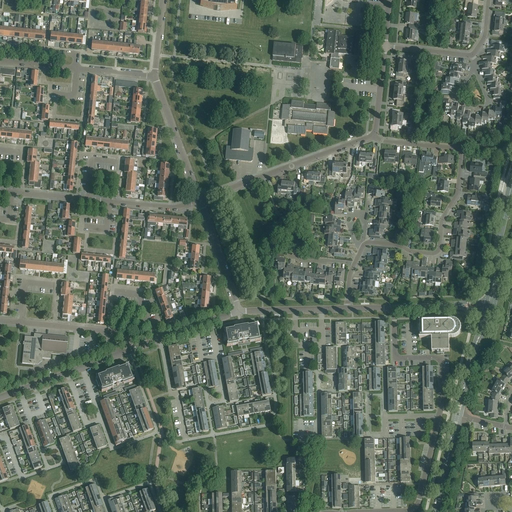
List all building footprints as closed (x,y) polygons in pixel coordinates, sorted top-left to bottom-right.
[(78,0),(79,2),(84,2),(83,8),(86,8),(86,0),(78,0)] [(200,0),(200,6),(216,11),(216,12),(220,12),(220,11),(236,10),(237,9),(237,0),(200,0)] [(280,18),(285,18),(285,3),(284,3),(284,0),(269,0),(269,8),(280,8),(280,18)] [(148,3),(141,2),(140,7),(139,7),(139,6),(137,6),(137,7),(134,6),(133,8),(147,10),(147,7),(148,7),(148,3)] [(478,3),(465,2),(465,8),(468,9),(467,17),(476,18),(478,3)] [(147,10),(133,8),(133,11),(137,11),(137,12),(138,12),(138,11),(140,11),(139,17),(147,17),(147,13),(147,10)] [(495,25),(504,26),(504,20),(504,16),(502,16),(503,12),(495,11),(493,22),(496,23),(495,25)] [(409,27),(417,28),(418,25),(414,24),(415,14),(406,13),(405,24),(409,24),(409,27)] [(147,17),(139,17),(139,22),(137,22),(137,21),(136,21),(136,22),(132,21),(132,23),(146,25),(146,21),(146,22),(147,17)] [(460,35),(470,36),(470,28),(471,25),(470,25),(470,22),(465,21),(465,24),(459,24),(458,30),(460,30),(460,35)] [(0,36),(7,37),(8,29),(8,24),(2,23),(2,28),(0,27),(0,36)] [(146,25),(132,23),(132,26),(135,26),(135,27),(137,27),(137,26),(138,26),(138,32),(145,32),(146,28),(145,28),(146,25)] [(22,39),(23,30),(20,30),(20,25),(18,25),(17,30),(14,29),(13,38),(22,39)] [(503,33),(504,26),(495,25),(495,28),(493,28),(492,35),(499,36),(499,32),(503,33)] [(29,31),(28,39),(38,40),(39,32),(35,32),(36,26),(34,26),(33,31),(29,31)] [(417,28),(409,27),(408,30),(407,30),(405,40),(414,41),(414,37),(417,38),(418,31),(417,31),(417,28)] [(60,43),(61,34),(57,34),(58,29),(56,28),(55,34),(51,33),(50,42),(60,43)] [(71,35),(67,35),(66,43),(76,44),(77,36),(73,35),(73,30),(71,30),(71,35)] [(353,37),(341,36),(342,33),(339,33),(340,32),(328,30),(326,54),(331,54),(330,69),(339,70),(340,56),(339,56),(339,54),(348,55),(348,54),(351,54),(351,56),(360,57),(362,34),(353,33),(353,37)] [(469,43),(470,36),(460,35),(459,39),(457,39),(457,41),(469,43)] [(101,51),(102,43),(98,43),(99,38),(97,37),(96,42),(92,42),(91,50),(101,51)] [(117,53),(118,45),(114,44),(115,39),(112,39),(112,44),(108,44),(107,52),(117,53)] [(133,55),(133,46),(130,46),(130,41),(128,40),(128,46),(124,45),(123,54),(133,55)] [(500,53),(504,53),(505,42),(492,40),(491,48),(495,48),(495,52),(500,53)] [(134,41),(133,46),(133,55),(139,55),(139,52),(142,52),(143,47),(140,47),(136,46),(136,41),(134,41)] [(301,63),(302,55),(303,46),(274,44),(272,61),(301,63)] [(500,59),(500,53),(495,52),(487,51),(487,54),(491,54),(491,58),(496,58),(496,59),(500,59)] [(399,67),(408,68),(408,62),(404,61),(405,58),(398,57),(397,64),(399,64),(399,67)] [(462,74),(462,73),(462,70),(467,70),(467,67),(466,67),(466,64),(452,63),(451,66),(454,66),(453,73),(462,74)] [(408,68),(399,67),(399,70),(397,69),(396,77),(403,78),(403,74),(407,74),(408,68)] [(268,86),(268,75),(255,74),(255,85),(268,86)] [(97,87),(100,87),(102,87),(102,84),(97,84),(98,78),(92,77),(91,86),(97,86),(97,87)] [(36,87),(37,80),(26,79),(23,79),(23,81),(25,81),(31,81),(30,87),(36,87)] [(394,93),(403,94),(404,88),(406,88),(406,83),(399,82),(399,86),(395,86),(394,93)] [(441,91),(443,91),(443,94),(448,95),(449,92),(452,92),(452,88),(455,88),(455,85),(454,85),(454,86),(445,85),(445,84),(442,84),(441,91)] [(96,94),(96,95),(106,96),(106,93),(100,92),(100,87),(97,87),(97,86),(91,86),(91,94),(96,94)] [(503,91),(500,90),(491,89),(490,89),(489,92),(493,92),(492,96),(493,96),(493,99),(500,100),(500,97),(502,97),(503,91)] [(403,94),(394,93),(394,100),(397,100),(396,106),(404,107),(405,97),(402,97),(403,94)] [(95,102),(95,103),(100,103),(100,100),(96,100),(96,95),(96,94),(91,94),(90,102),(95,102)] [(42,104),(43,97),(31,96),(31,98),(36,99),(36,104),(42,104)] [(451,113),(452,107),(452,103),(449,103),(449,99),(446,99),(443,99),(443,102),(446,102),(445,112),(451,113)] [(283,105),(281,120),(286,120),(285,127),(288,128),(287,134),(306,136),(306,131),(313,131),(313,134),(327,135),(328,127),(334,127),(335,113),(330,112),(331,105),(317,103),(317,106),(304,105),(304,102),(292,101),(291,106),(283,105)] [(495,118),(495,120),(501,121),(502,110),(505,111),(506,102),(500,101),(500,109),(496,109),(495,118)] [(95,110),(95,111),(99,111),(99,108),(95,108),(95,103),(95,102),(90,102),(89,110),(95,110)] [(37,113),(48,114),(49,107),(43,106),(42,112),(37,111),(37,113)] [(467,116),(464,115),(463,115),(463,121),(463,123),(462,124),(469,125),(469,119),(470,109),(468,109),(467,116)] [(94,118),(94,119),(98,119),(98,117),(94,116),(95,111),(95,110),(89,110),(88,118),(94,118)] [(394,115),(393,120),(403,121),(403,115),(399,114),(400,111),(393,110),(392,114),(394,115)] [(47,122),(48,121),(48,114),(37,113),(37,115),(42,116),(41,121),(47,122)] [(93,127),(97,127),(98,124),(93,124),(94,119),(94,118),(88,118),(87,126),(93,126),(93,127)] [(402,127),(402,126),(406,126),(406,121),(403,121),(393,120),(392,126),(391,125),(390,130),(398,131),(398,127),(402,127)] [(57,123),(50,122),(49,128),(54,129),(54,134),(56,134),(57,129),(56,129),(57,123)] [(71,130),(76,131),(76,136),(78,136),(79,125),(71,124),(71,130)] [(252,161),(253,149),(248,149),(249,132),(233,130),(231,147),(226,147),(225,159),(226,160),(251,162),(252,161)] [(70,151),(76,151),(77,143),(71,143),(71,142),(67,142),(67,145),(71,145),(70,150),(70,151)] [(70,159),(75,159),(76,151),(70,151),(70,150),(66,150),(66,153),(70,153),(70,158),(70,159)] [(384,159),(384,162),(395,164),(395,162),(398,162),(399,155),(396,155),(396,151),(392,151),(385,151),(384,159)] [(410,153),(402,152),(402,158),(406,159),(405,164),(415,165),(416,157),(410,156),(410,153)] [(361,166),(362,163),(366,163),(367,154),(360,153),(360,158),(357,157),(356,166),(361,166)] [(367,154),(366,163),(369,164),(369,167),(371,168),(371,170),(374,170),(376,159),(373,159),(373,155),(367,154)] [(429,165),(436,166),(437,158),(433,157),(433,155),(424,154),(423,161),(420,161),(419,172),(423,172),(424,166),(428,167),(429,165)] [(439,158),(439,163),(452,165),(453,157),(445,156),(445,158),(439,158)] [(69,167),(74,167),(75,159),(70,159),(70,158),(65,158),(65,161),(69,161),(69,166),(69,167)] [(125,167),(133,168),(135,168),(136,165),(134,165),(134,161),(136,161),(136,158),(128,158),(128,161),(125,160),(125,167)] [(339,174),(340,164),(333,163),(333,167),(330,167),(329,176),(335,177),(336,173),(339,174)] [(476,173),(476,176),(485,177),(485,173),(481,172),(482,164),(471,163),(470,172),(476,173)] [(340,164),(339,174),(343,174),(343,178),(349,178),(350,169),(347,169),(347,165),(340,164)] [(74,175),(74,167),(69,167),(69,166),(64,166),(64,169),(69,169),(68,174),(68,175),(74,175)] [(302,175),(301,181),(304,181),(304,183),(308,183),(309,181),(313,182),(314,173),(308,173),(307,175),(304,175),(302,175)] [(314,173),(313,182),(318,182),(318,184),(324,185),(325,177),(320,177),(321,174),(314,173)] [(68,175),(68,174),(64,174),(64,177),(68,177),(67,182),(67,183),(73,183),(74,175),(68,175)] [(38,177),(29,176),(29,185),(32,186),(32,188),(39,189),(40,181),(38,180),(38,177)] [(470,179),(469,191),(478,192),(479,181),(484,182),(485,177),(476,176),(475,180),(470,179)] [(440,186),(439,192),(448,193),(449,183),(447,183),(447,179),(439,178),(438,185),(440,186)] [(67,183),(67,182),(63,182),(63,184),(67,185),(66,191),(72,192),(73,183),(67,183)] [(278,186),(277,193),(281,194),(287,194),(287,192),(288,182),(282,182),(281,186),(278,186)] [(287,192),(287,194),(293,195),(297,195),(297,193),(297,188),(294,187),(295,183),(288,182),(287,192)] [(139,187),(126,186),(125,195),(131,196),(131,197),(138,198),(139,187)] [(355,194),(354,202),(360,203),(360,200),(359,200),(359,198),(363,198),(364,189),(362,188),(362,187),(358,187),(358,190),(355,190),(354,194),(355,194)] [(373,197),(381,198),(383,198),(383,196),(384,196),(385,192),(381,192),(382,189),(369,188),(368,194),(371,194),(372,193),(373,193),(373,197)] [(158,190),(158,191),(157,195),(154,195),(153,200),(162,201),(162,198),(166,198),(167,191),(158,190)] [(355,194),(354,194),(352,194),(352,190),(349,190),(349,192),(346,191),(345,201),(349,201),(349,203),(347,203),(347,206),(353,207),(354,202),(355,194)] [(467,205),(471,205),(479,206),(480,203),(481,203),(481,200),(485,200),(485,195),(475,193),(475,197),(468,196),(467,205)] [(435,195),(430,194),(425,194),(424,199),(427,200),(427,202),(431,202),(430,206),(440,207),(441,199),(435,199),(435,195)] [(336,198),(334,215),(341,215),(341,212),(340,212),(340,210),(344,210),(345,201),(343,200),(343,199),(336,198)] [(375,207),(380,207),(388,208),(388,205),(391,205),(392,202),(390,202),(391,199),(383,198),(381,198),(381,202),(379,202),(379,200),(376,200),(375,207)] [(31,217),(31,218),(36,218),(36,215),(31,215),(32,209),(26,208),(25,217),(31,217)] [(129,220),(137,220),(137,218),(129,217),(129,211),(124,210),(123,218),(129,219),(129,220)] [(69,213),(57,211),(57,214),(62,214),(62,219),(68,220),(69,213)] [(462,217),(461,220),(461,221),(470,221),(470,222),(471,222),(471,219),(472,219),(473,216),(469,215),(470,212),(457,211),(456,218),(459,218),(459,216),(462,217)] [(426,216),(425,225),(433,226),(434,217),(435,217),(434,217),(435,213),(424,212),(423,216),(426,216)] [(155,226),(156,216),(150,216),(151,214),(148,214),(147,223),(147,229),(150,229),(150,226),(155,226)] [(156,215),(156,216),(155,226),(154,230),(157,230),(158,224),(163,224),(164,217),(158,217),(158,215),(156,215)] [(164,217),(163,224),(171,225),(171,218),(166,217),(166,216),(164,216),(164,217)] [(30,225),(30,226),(35,226),(35,223),(30,223),(31,218),(31,217),(25,217),(24,224),(30,225)] [(171,217),(171,218),(171,225),(170,231),(173,231),(173,225),(178,226),(179,219),(174,218),(174,217),(171,217)] [(179,217),(179,219),(178,226),(178,232),(180,232),(181,229),(186,229),(187,219),(181,219),(182,218),(179,217)] [(327,226),(340,227),(341,221),(337,220),(337,222),(335,222),(336,218),(326,217),(326,219),(324,219),(324,223),(327,223),(327,226)] [(129,219),(123,218),(122,226),(128,227),(132,228),(133,225),(128,225),(129,220),(129,219)] [(373,228),(375,228),(385,229),(386,229),(386,226),(390,226),(390,223),(389,223),(389,220),(388,220),(379,219),(379,223),(377,223),(377,221),(374,221),(373,228)] [(454,223),(454,229),(467,230),(467,227),(470,228),(471,224),(470,224),(470,222),(470,221),(461,221),(461,220),(460,220),(460,224),(458,224),(458,223),(454,223)] [(24,224),(24,232),(29,233),(29,234),(34,234),(34,231),(30,231),(30,226),(30,225),(24,224)] [(340,227),(327,226),(324,225),(323,232),(325,232),(324,234),(329,235),(334,235),(334,232),(336,232),(336,233),(339,234),(340,227)] [(127,235),(132,236),(132,233),(127,233),(128,227),(122,226),(121,234),(127,235)] [(370,230),(369,236),(382,238),(382,235),(385,235),(386,231),(384,231),(385,229),(375,228),(375,232),(373,232),(373,230),(370,230)] [(73,237),(74,237),(74,230),(63,229),(63,231),(65,231),(64,236),(73,237)] [(421,238),(424,238),(424,243),(431,244),(432,235),(430,235),(431,230),(422,229),(421,238)] [(459,235),(458,238),(458,239),(466,239),(468,240),(468,237),(469,237),(470,230),(467,230),(454,229),(453,235),(456,236),(457,234),(459,235)] [(29,241),(28,242),(33,242),(35,242),(35,240),(29,239),(29,234),(29,233),(24,232),(23,241),(29,241)] [(126,243),(131,244),(131,241),(126,241),(127,235),(121,234),(120,242),(126,243)] [(28,247),(28,242),(29,241),(23,241),(22,248),(28,249),(27,249),(32,250),(32,247),(28,247)] [(125,251),(133,252),(133,250),(126,249),(126,243),(120,242),(120,250),(125,251)] [(73,254),(79,254),(80,247),(68,246),(68,248),(73,248),(73,254)] [(185,251),(185,254),(191,254),(198,255),(200,255),(200,253),(199,253),(199,247),(192,246),(191,252),(185,251)] [(337,248),(332,247),(332,250),(331,250),(330,253),(334,254),(334,257),(346,258),(347,251),(344,251),(344,253),(342,252),(342,248),(337,248)] [(378,258),(387,259),(388,256),(389,256),(389,253),(386,253),(386,250),(373,248),(373,255),(376,255),(376,254),(378,254),(378,258)] [(124,259),(129,260),(129,257),(125,257),(125,251),(120,250),(119,258),(124,259)] [(463,257),(466,257),(466,254),(465,254),(465,251),(456,250),(455,254),(453,254),(453,253),(450,252),(450,259),(454,259),(454,260),(462,261),(463,257)] [(184,259),(184,261),(190,262),(197,263),(199,263),(199,260),(198,260),(198,255),(191,254),(191,259),(184,259)] [(281,269),(284,270),(284,269),(285,260),(281,259),(281,257),(283,258),(284,254),(277,254),(275,269),(278,269),(278,270),(281,271),(281,269)] [(26,270),(26,262),(23,261),(23,256),(21,256),(20,261),(18,260),(17,268),(20,268),(19,270),(26,270)] [(26,262),(26,270),(35,271),(36,263),(32,262),(33,257),(31,257),(30,262),(26,262)] [(377,261),(377,264),(385,265),(387,265),(387,259),(378,258),(367,257),(366,260),(375,261),(375,260),(377,261)] [(42,263),(41,272),(51,273),(52,264),(48,264),(48,259),(46,259),(46,264),(42,263)] [(58,265),(57,273),(66,274),(67,261),(64,261),(64,260),(62,260),(61,265),(58,265)] [(447,265),(447,267),(443,266),(442,274),(442,276),(444,276),(444,277),(448,278),(448,274),(451,275),(452,262),(446,261),(446,265),(447,265)] [(183,266),(183,269),(189,270),(192,270),(192,273),(196,273),(197,270),(198,271),(198,268),(197,268),(197,263),(190,262),(190,267),(183,266)] [(412,265),(413,263),(406,262),(406,265),(408,265),(407,267),(403,267),(402,276),(405,277),(405,278),(408,278),(409,275),(411,275),(412,275),(413,265),(412,265)] [(377,264),(375,263),(375,267),(373,267),(373,266),(370,266),(370,267),(364,267),(363,271),(365,271),(365,278),(368,278),(368,277),(370,277),(369,281),(375,282),(379,282),(379,279),(381,280),(381,276),(378,276),(378,273),(382,273),(382,270),(386,271),(386,267),(385,267),(385,265),(377,264)] [(412,275),(411,275),(411,279),(418,279),(418,278),(420,278),(421,269),(417,268),(417,266),(419,266),(419,263),(413,263),(412,265),(413,265),(412,275)] [(288,268),(288,269),(284,269),(284,270),(283,279),(286,279),(286,281),(292,281),(293,272),(294,265),(287,264),(287,268),(288,268)] [(5,274),(10,274),(11,266),(6,266),(6,265),(1,265),(1,267),(5,268),(5,273),(5,274)] [(116,279),(126,280),(132,281),(133,273),(129,272),(130,267),(128,267),(127,271),(127,272),(123,272),(124,270),(124,266),(122,266),(121,271),(117,271),(116,279)] [(426,279),(426,284),(432,284),(432,283),(435,283),(436,274),(432,273),(432,271),(434,271),(434,268),(427,267),(427,269),(426,279)] [(137,273),(133,273),(132,281),(142,282),(143,273),(139,273),(140,268),(137,268),(137,273)] [(312,285),(313,275),(309,275),(309,273),(311,273),(311,270),(305,269),(305,273),(304,283),(303,285),(310,286),(310,284),(312,285)] [(334,282),(334,275),(335,270),(329,269),(328,272),(330,272),(330,274),(325,274),(325,277),(325,283),(327,283),(327,285),(331,285),(331,282),(334,282)] [(334,275),(334,282),(334,284),(336,284),(336,286),(340,286),(340,283),(343,283),(344,271),(338,270),(337,273),(339,273),(339,275),(334,275)] [(0,275),(4,276),(4,281),(4,282),(10,282),(10,274),(5,274),(5,273),(0,273),(0,275)] [(102,277),(102,283),(107,284),(108,276),(103,275),(98,274),(98,277),(102,277)] [(196,282),(196,285),(200,285),(202,285),(210,286),(211,286),(211,284),(210,284),(210,278),(203,277),(200,277),(199,282),(196,282)] [(3,290),(9,290),(10,282),(4,282),(4,281),(0,280),(0,283),(4,284),(3,289),(3,290)] [(61,290),(70,291),(75,291),(76,289),(70,288),(70,286),(72,286),(71,287),(75,287),(77,287),(78,284),(80,284),(80,283),(63,281),(63,283),(62,283),(61,290)] [(102,283),(97,282),(97,285),(101,285),(101,291),(106,292),(107,284),(102,283)] [(195,290),(195,292),(202,293),(209,294),(210,294),(210,291),(209,291),(210,286),(202,285),(202,290),(195,290)] [(372,288),(360,286),(359,293),(362,293),(362,291),(364,292),(364,296),(374,297),(374,294),(375,294),(376,291),(372,290),(372,288)] [(157,299),(164,296),(163,294),(167,292),(166,290),(169,289),(168,287),(154,292),(155,294),(156,294),(157,299)] [(8,298),(9,290),(3,290),(3,289),(0,288),(0,291),(0,293),(0,296),(2,297),(2,298),(8,298)] [(101,291),(96,290),(96,293),(101,293),(100,299),(106,300),(106,292),(101,291)] [(160,306),(167,303),(171,302),(169,297),(174,296),(173,293),(164,296),(157,299),(156,299),(157,301),(158,301),(160,306)] [(195,297),(194,300),(201,300),(208,301),(209,301),(210,299),(208,299),(209,294),(202,293),(201,298),(195,297)] [(105,308),(106,300),(100,299),(95,298),(95,301),(100,301),(99,307),(105,308)] [(194,305),(193,313),(196,313),(197,310),(200,310),(200,308),(203,309),(204,310),(206,310),(206,309),(207,309),(208,301),(201,300),(200,306),(194,305)] [(173,301),(171,302),(167,303),(160,306),(159,306),(160,309),(161,308),(163,313),(173,310),(176,309),(173,301)] [(98,315),(104,316),(105,308),(99,307),(95,306),(94,309),(99,309),(98,315)] [(62,318),(67,319),(68,316),(73,316),(73,313),(71,313),(71,310),(63,309),(62,318)] [(176,309),(173,310),(163,313),(167,324),(173,321),(170,313),(176,311),(176,309)] [(98,315),(94,314),(94,315),(94,317),(98,317),(97,323),(103,324),(104,316),(98,315)] [(458,322),(457,321),(456,321),(455,320),(454,320),(453,320),(419,321),(420,321),(421,338),(419,338),(432,338),(432,352),(449,352),(449,337),(453,337),(454,337),(455,337),(456,336),(457,336),(458,335),(459,334),(459,333),(458,332),(458,325),(459,324),(459,323),(458,322)] [(250,345),(249,343),(261,340),(260,340),(259,340),(257,324),(258,324),(257,323),(223,330),(224,330),(227,346),(226,346),(226,347),(237,345),(238,347),(250,345)] [(68,338),(65,338),(34,334),(33,338),(25,337),(24,338),(23,338),(23,341),(24,341),(23,348),(22,348),(22,351),(23,351),(23,356),(22,355),(21,358),(22,358),(22,364),(34,365),(34,363),(37,363),(40,361),(40,358),(50,359),(51,355),(66,356),(68,338)] [(128,364),(95,376),(96,376),(102,391),(101,392),(112,388),(113,390),(124,386),(123,384),(134,380),(133,380),(127,365),(128,364)] [(336,365),(327,365),(327,370),(325,372),(327,374),(336,374),(336,365)] [(511,377),(511,372),(509,369),(504,372),(505,374),(502,377),(508,382),(511,379),(511,378),(511,377)] [(218,386),(217,377),(206,379),(207,384),(206,387),(208,388),(218,386)] [(498,380),(495,386),(503,390),(505,386),(508,382),(502,377),(500,381),(498,380)] [(494,392),(492,397),(499,399),(501,394),(500,394),(503,390),(495,386),(492,391),(494,392)] [(58,391),(60,397),(68,394),(66,388),(58,391)] [(131,397),(139,394),(137,389),(129,392),(131,397)] [(68,394),(60,397),(62,402),(70,399),(68,394)] [(133,402),(141,399),(139,394),(131,397),(133,402)] [(499,403),(499,399),(492,397),(491,402),(487,401),(487,407),(497,408),(498,403),(499,403)] [(70,399),(62,402),(64,407),(72,404),(70,399)] [(102,408),(110,405),(108,399),(100,402),(102,408)] [(134,407),(143,404),(141,399),(133,402),(134,407)] [(72,404),(64,407),(65,412),(74,409),(72,404)] [(145,409),(143,404),(134,407),(136,412),(145,409)] [(104,413),(112,410),(110,405),(102,408),(104,413)] [(4,414),(13,411),(11,406),(2,409),(4,414)] [(497,413),(497,408),(487,407),(486,413),(490,414),(490,418),(497,419),(498,413),(497,413)] [(74,409),(65,412),(67,417),(76,414),(74,409)] [(145,409),(136,412),(138,417),(146,414),(145,409)] [(105,418),(114,415),(113,413),(112,410),(104,413),(105,418)] [(13,411),(4,414),(6,419),(14,416),(13,411)] [(76,414),(67,417),(69,422),(78,419),(76,414)] [(146,414),(138,417),(140,422),(148,419),(146,414)] [(116,420),(114,415),(105,418),(107,423),(116,420)] [(14,416),(6,419),(8,424),(16,421),(14,416)] [(109,428),(121,424),(119,418),(116,420),(107,423),(109,428)] [(78,419),(69,422),(71,427),(79,424),(78,419)] [(148,419),(140,422),(142,428),(150,425),(148,419)] [(37,429),(47,425),(45,420),(35,423),(37,429)] [(16,421),(8,424),(10,430),(18,427),(16,421)] [(79,424),(71,427),(73,432),(81,429),(79,424)] [(111,433),(123,429),(121,424),(109,428),(111,433)] [(39,434),(49,430),(47,425),(37,429),(39,434)] [(150,425),(142,428),(144,433),(152,430),(150,425)] [(21,434),(29,431),(27,426),(19,429),(21,434)] [(90,429),(92,434),(100,431),(98,426),(90,429)] [(113,438),(125,434),(123,429),(111,433),(113,438)] [(40,439),(51,435),(49,430),(39,434),(40,439)] [(23,439),(31,436),(29,431),(21,434),(23,439)] [(93,439),(102,436),(100,431),(92,434),(93,439)] [(127,439),(125,434),(113,438),(116,446),(130,441),(129,438),(127,439)] [(51,435),(40,439),(44,447),(54,444),(55,441),(52,440),(51,435)] [(25,444),(33,441),(31,436),(23,439),(25,444)] [(102,436),(93,439),(95,444),(104,441),(102,436)] [(62,445),(70,442),(68,437),(60,440),(62,445)] [(33,441),(25,444),(26,449),(35,446),(33,441)] [(104,441),(95,444),(97,450),(106,447),(104,441)] [(64,450),(72,447),(70,442),(62,445),(64,450)] [(35,446),(26,449),(28,455),(37,452),(35,446)] [(66,455),(74,452),(72,447),(64,450),(66,455)] [(37,452),(28,455),(30,460),(39,457),(37,452)] [(67,460),(76,457),(74,452),(66,455),(67,460)] [(39,457),(30,460),(32,465),(40,462),(39,457)] [(78,462),(76,457),(67,460),(69,465),(78,462)] [(40,462),(32,465),(34,470),(42,467),(40,462)] [(78,462),(69,465),(71,470),(80,467),(78,462)] [(356,474),(347,473),(347,482),(356,482),(356,474)] [(87,494),(95,491),(94,485),(85,488),(87,494)] [(141,498),(149,495),(148,489),(139,492),(141,498)] [(89,499),(97,496),(95,491),(87,494),(89,499)] [(467,503),(482,503),(482,501),(481,500),(476,501),(476,497),(478,497),(478,494),(470,494),(470,497),(467,497),(467,503)] [(54,499),(56,505),(68,500),(66,495),(54,499)] [(107,501),(108,503),(110,509),(122,504),(121,499),(123,498),(122,495),(107,501)] [(149,495),(141,498),(143,503),(151,500),(149,495)] [(91,504),(99,501),(97,496),(89,499),(91,504)] [(68,500),(56,505),(58,510),(70,505),(68,500)] [(151,500),(143,503),(145,508),(153,505),(151,500)] [(93,509),(101,506),(99,501),(91,504),(93,509)] [(41,511),(49,508),(47,502),(39,505),(41,511)]
